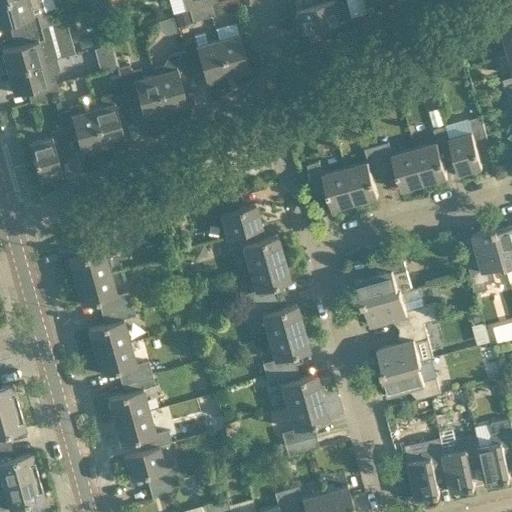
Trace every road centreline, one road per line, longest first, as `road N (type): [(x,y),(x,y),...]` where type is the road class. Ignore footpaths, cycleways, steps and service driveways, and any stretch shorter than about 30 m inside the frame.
road 1 (residential): [(393,511),(320,245),(511,190)]
road 2 (residential): [(9,226),(270,90)]
road 3 (tertiary): [(89,511),(41,334)]
road 4 (residential): [(270,90),(429,0)]
